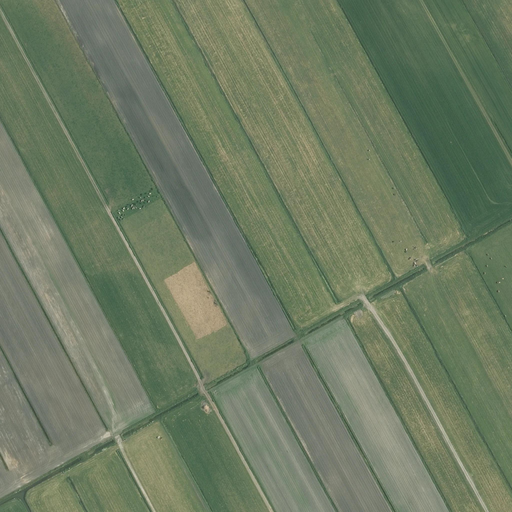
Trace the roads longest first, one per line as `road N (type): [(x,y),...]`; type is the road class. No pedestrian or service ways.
road 1 (track): [(0,13),(270,511)]
road 2 (track): [(340,305),(357,296),(366,302),(485,511)]
